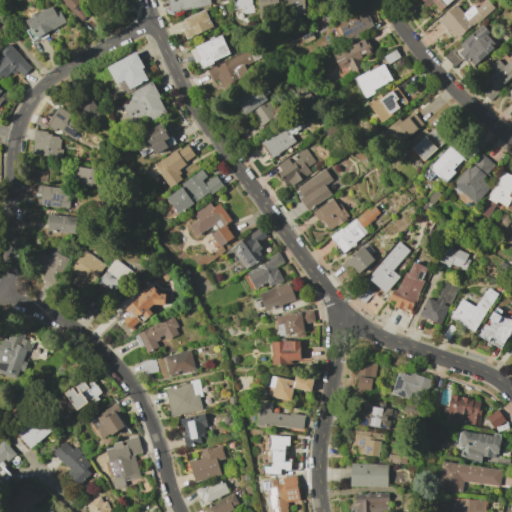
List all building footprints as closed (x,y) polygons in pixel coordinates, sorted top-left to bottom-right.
[(61,0),(78,22),(91,12),(81,0),(61,0)] [(167,0),(170,12),(209,4),(208,0),(167,0)] [(235,0),(235,11),(252,11),(252,0),(235,0)] [(278,15),(277,0),(257,0),(258,15),(278,15)] [(303,0),(282,0),(282,14),(304,14),(303,0)] [(450,0),(419,0),(427,8),(432,3),(440,11),(450,0)] [(493,6),(486,0),(484,0),(475,9),(472,5),(463,13),(455,5),(438,20),(456,40),(493,6)] [(32,39),(63,26),(55,6),(24,19),(32,39)] [(372,27),(365,9),(336,21),(343,38),(372,27)] [(186,38),(211,28),(204,10),(179,20),(186,38)] [(480,26),(455,49),(472,67),(497,44),(480,26)] [(198,67),(229,56),(221,35),(191,46),(198,67)] [(332,54),(338,68),(346,65),(349,73),(363,66),(360,59),(373,53),(366,38),(332,54)] [(22,77),(31,67),(8,44),(0,51),(0,78),(3,81),(15,70),(22,77)] [(211,81),(218,79),(221,87),(248,76),(243,65),(253,61),(249,51),(206,68),(211,81)] [(107,66),(115,84),(124,80),(128,89),(148,79),(135,52),(107,66)] [(511,78),(511,57),(503,66),(497,59),(488,67),(492,71),(485,79),(497,92),(511,78)] [(392,82),(383,63),(353,77),(362,96),(392,82)] [(133,127),(166,112),(152,82),(127,93),(130,100),(122,103),(133,127)] [(243,115),(249,112),(259,127),(277,114),(257,84),(233,101),(243,115)] [(380,121),(407,103),(395,86),(368,104),(380,121)] [(86,118),(98,113),(94,101),(81,105),(86,118)] [(51,118),(45,114),(41,122),(71,140),(82,121),(57,106),(51,118)] [(423,126),(413,111),(383,131),(393,146),(423,126)] [(295,142),(285,127),(260,143),(270,158),(295,142)] [(424,161),(444,140),(432,128),(412,149),(424,161)] [(62,135),(35,131),(32,154),(60,158),(62,135)] [(183,178),(176,168),(195,157),(187,144),(154,165),(169,188),(183,178)] [(429,167),(444,181),(464,160),(449,146),(429,167)] [(306,167),(314,162),(304,147),(274,166),(288,187),(310,173),(306,167)] [(453,186),(475,203),(490,186),(482,180),(494,165),(480,153),(453,186)] [(98,169),(77,167),(75,183),(97,186),(98,169)] [(332,180),(324,169),(294,190),(308,210),(331,194),(324,185),(332,180)] [(31,181),(46,181),(46,170),(31,170),(31,181)] [(178,215),(221,185),(214,174),(208,178),(202,170),(165,196),(178,215)] [(511,198),(509,197),(511,189),(511,176),(501,170),(480,213),(488,217),(495,203),(511,210),(511,198)] [(40,207),(69,207),(70,189),(40,188),(40,207)] [(313,209),(324,231),(346,220),(335,198),(313,209)] [(233,237),(224,224),(230,221),(217,200),(194,215),(197,220),(189,226),(196,236),(215,224),(218,229),(210,234),(219,247),(233,237)] [(342,253),(367,234),(362,227),(379,214),(372,205),(330,238),(342,253)] [(75,232),(76,216),(48,215),(47,232),(75,232)] [(245,269),(264,256),(255,243),(266,237),(260,228),(230,247),(245,269)] [(367,278),(385,293),(399,276),(392,271),(409,250),(397,241),(367,278)] [(470,255),(446,245),(438,263),(448,267),(449,264),(463,270),(470,255)] [(40,278),(54,286),(67,259),(43,247),(35,264),(45,270),(40,278)] [(85,290),(104,265),(84,250),(65,275),(85,290)] [(254,289),(266,282),(269,287),(282,280),(275,266),(283,262),(279,254),(245,272),(254,289)] [(111,297),(131,271),(114,258),(94,283),(111,297)] [(428,268),(409,260),(391,304),(410,311),(428,268)] [(447,305),(450,306),(457,285),(442,281),(436,301),(426,297),(419,317),(441,324),(447,305)] [(264,310),(294,299),(288,282),(258,294),(264,310)] [(151,284),(123,309),(128,315),(122,320),(130,329),(164,299),(151,284)] [(496,293),(485,287),(474,307),(460,299),(449,318),(474,332),(496,293)] [(479,339),(503,348),(511,324),(511,318),(490,310),(479,339)] [(276,315),(278,337),(304,334),(303,323),(314,322),(313,311),(276,315)] [(163,336),(165,340),(180,333),(172,316),(137,333),(146,352),(158,347),(155,340),(163,336)] [(0,373),(16,378),(18,370),(23,372),(26,362),(24,361),(31,341),(23,339),(24,335),(10,331),(7,340),(0,337),(0,373)] [(271,341),(272,363),(300,362),(299,340),(271,341)] [(167,374),(194,370),(191,351),(164,355),(167,374)] [(356,391),(372,391),(373,362),(357,362),(356,391)] [(390,393),(408,399),(411,393),(424,397),(430,380),(399,369),(390,393)] [(313,379),(294,376),(293,380),(271,376),(269,386),(274,387),(272,397),(290,401),(293,388),(310,391),(313,379)] [(90,377),(65,393),(75,410),(101,394),(90,377)] [(169,415),(202,410),(198,382),(166,386),(169,415)] [(477,425),(481,400),(449,395),(446,420),(477,425)] [(302,429),(304,415),(271,411),(271,403),(259,402),(257,425),(302,429)] [(358,404),(357,426),(389,427),(390,405),(358,404)] [(114,405),(90,418),(102,439),(125,426),(114,405)] [(485,417),(492,428),(504,422),(498,410),(485,417)] [(202,413),(180,419),(186,446),(208,441),(202,413)] [(16,434),(29,449),(49,432),(36,417),(16,434)] [(480,462),(482,456),(496,458),(500,436),(459,429),(457,445),(468,446),(465,459),(480,462)] [(357,454),(379,456),(381,433),(353,431),(351,447),(357,447),(357,454)] [(264,474),(280,474),(280,470),(290,470),(290,459),(284,459),(284,445),(288,445),(289,436),(270,435),(268,467),(264,466),(264,474)] [(134,455),(142,453),(137,437),(104,446),(115,486),(140,479),(134,455)] [(0,441),(0,478),(2,481),(10,474),(3,466),(16,454),(2,439),(0,441)] [(93,466),(73,447),(71,449),(63,441),(52,453),(70,470),(67,474),(77,483),(93,466)] [(201,449),(203,458),(189,460),(193,481),(219,476),(216,460),(224,459),(221,445),(201,449)] [(499,486),(501,470),(442,462),(438,489),(461,492),(463,481),(499,486)] [(387,464),(350,463),(349,486),(387,487),(387,464)] [(265,480),(268,511),(287,511),(287,502),(298,501),(296,477),(265,480)] [(227,493),(221,479),(195,490),(202,505),(227,493)] [(32,505),(38,499),(27,487),(2,509),(5,511),(34,511),(37,510),(32,505)] [(355,511),(388,511),(388,493),(355,494),(355,511)] [(228,511),(239,507),(233,494),(202,508),(204,511),(228,511)] [(109,511),(101,495),(83,504),(87,511),(109,511)] [(450,511),(484,511),(485,500),(452,499),(450,511)]
